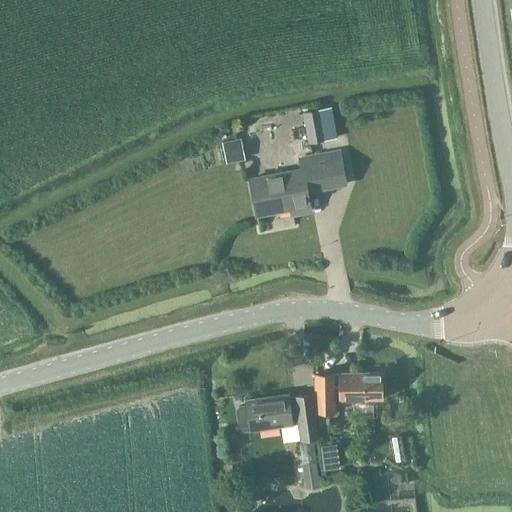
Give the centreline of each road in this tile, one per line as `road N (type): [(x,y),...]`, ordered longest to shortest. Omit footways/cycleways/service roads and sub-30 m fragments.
road 1 (tertiary): [(0,385),(269,314),(313,309),(432,326),(465,320),(490,303)]
road 2 (tertiary): [(481,0),(511,186)]
